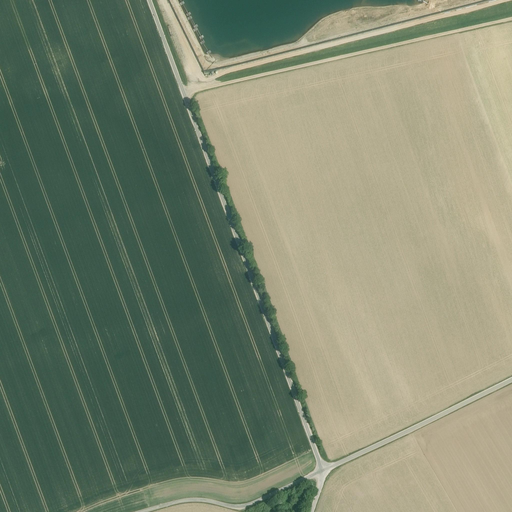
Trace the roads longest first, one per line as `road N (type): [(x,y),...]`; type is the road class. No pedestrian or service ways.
road 1 (track): [(150,0),(324,469),(312,511)]
road 2 (unclassified): [(511,380),(246,505),(185,499),(141,511)]
road 3 (track): [(511,19),(184,96)]
